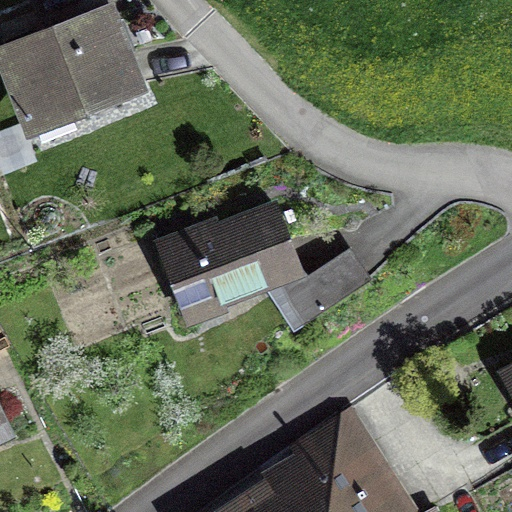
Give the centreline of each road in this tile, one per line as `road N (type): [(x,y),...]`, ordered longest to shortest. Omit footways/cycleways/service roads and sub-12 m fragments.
road 1 (residential): [(511,267),(153,511)]
road 2 (residential): [(511,181),(335,148),(312,135),(177,0)]
